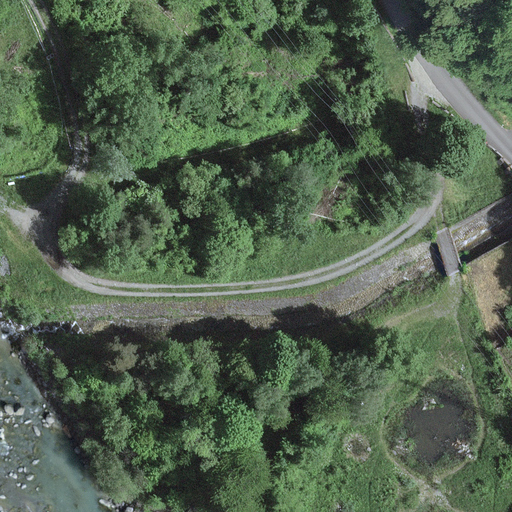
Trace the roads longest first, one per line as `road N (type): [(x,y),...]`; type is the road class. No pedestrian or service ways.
road 1 (track): [(434,68),(419,88),(418,111),(435,192),(428,210),(398,235),(340,267),(257,284),(131,289),(61,274),(42,223),(71,164),(74,112),(31,0)]
road 2 (tertiary): [(511,155),(434,68),(390,0)]
road 3 (track): [(430,205),(453,271),(471,369)]
